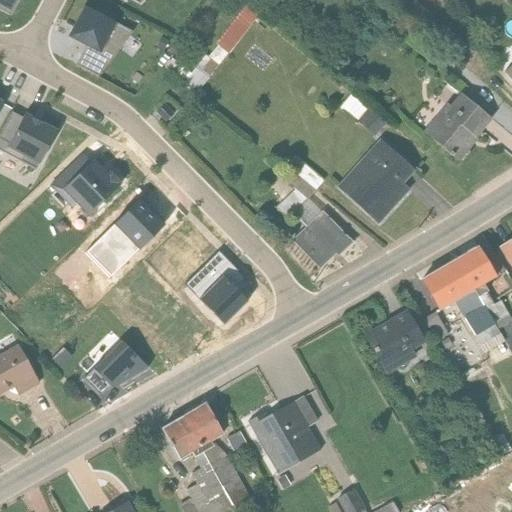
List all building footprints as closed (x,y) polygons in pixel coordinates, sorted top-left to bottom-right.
[(0,0),(0,7),(8,12),(14,0),(0,0)] [(412,0),(389,0),(426,33),(437,22),(412,0)] [(170,59),(162,70),(195,95),(259,14),(246,4),(214,46),(216,47),(207,58),(204,56),(190,74),(170,59)] [(83,7),(67,38),(84,47),(75,66),(97,78),(131,33),(83,7)] [(254,44),(243,58),(261,73),(272,60),(254,44)] [(350,54),(341,64),(353,75),(362,66),(350,54)] [(511,64),(503,73),(511,83),(511,64)] [(350,94),(338,109),(374,137),(385,123),(350,94)] [(445,105),(422,133),(448,154),(447,155),(450,158),(451,157),(456,162),(469,146),(467,144),(472,138),(473,139),(489,119),(459,94),(448,107),(445,105)] [(163,106),(155,113),(165,123),(172,115),(163,106)] [(0,138),(7,143),(21,119),(10,114),(0,133),(0,138)] [(7,143),(0,138),(0,153),(20,164),(24,157),(38,164),(55,133),(41,125),(29,119),(23,115),(21,119),(7,143)] [(377,141),(336,187),(376,224),(407,190),(400,184),(412,171),(377,141)] [(49,186),(82,221),(120,184),(108,172),(105,175),(92,161),(89,164),(81,155),(49,186)] [(294,174),(314,191),(323,181),(294,156),(287,165),(296,172),(294,174)] [(314,191),(294,174),(286,185),(294,190),(275,209),(285,219),(291,214),(307,200),(314,191)] [(307,200),(291,214),(296,218),(305,209),(315,218),(320,213),(307,200)] [(305,209),(296,218),(305,228),(292,239),(318,266),(334,251),(337,254),(349,242),(350,244),(351,243),(322,212),(320,213),(315,218),(305,209)] [(511,241),(511,240),(498,249),(511,269),(511,241)] [(454,261),(496,331),(511,322),(500,301),(492,305),(485,293),(486,292),(482,285),(504,272),(486,243),(454,261)] [(496,331),(454,261),(421,281),(420,282),(438,311),(453,302),(483,354),(503,342),(496,331)] [(384,326),(364,337),(386,375),(415,358),(411,351),(424,344),(409,318),(418,312),(417,309),(406,315),(406,313),(391,322),(392,324),(385,328),(384,326)] [(434,313),(423,320),(435,342),(447,335),(434,313)] [(0,393),(12,387),(17,396),(38,384),(16,345),(0,354),(0,393)] [(434,361),(420,367),(426,379),(440,373),(434,361)] [(263,414),(247,423),(277,475),(320,451),(307,428),(316,423),(302,398),(266,418),(263,414)] [(182,418),(231,506),(239,500),(242,505),(250,501),(226,458),(211,442),(222,435),(204,405),(182,418)] [(219,511),(231,506),(182,418),(160,430),(178,461),(190,454),(199,469),(189,475),(195,485),(185,491),(189,499),(178,505),(182,511),(219,511)] [(238,432),(225,439),(235,459),(249,452),(238,432)] [(501,435),(493,439),(501,455),(510,451),(501,435)] [(448,441),(432,451),(438,462),(455,452),(448,441)] [(396,511),(392,503),(374,511),(364,511),(363,510),(364,510),(353,490),(335,499),(342,511),(396,511)]
